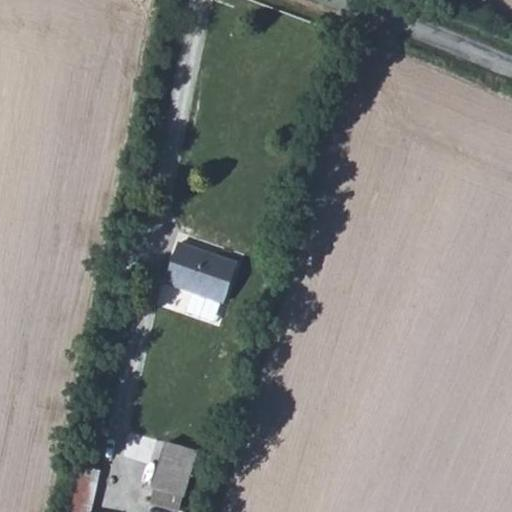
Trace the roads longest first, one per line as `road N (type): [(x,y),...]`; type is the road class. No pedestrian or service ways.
road 1 (unknown): [(193,0),(116,442)]
road 2 (unclassified): [(340,0),(511,69)]
